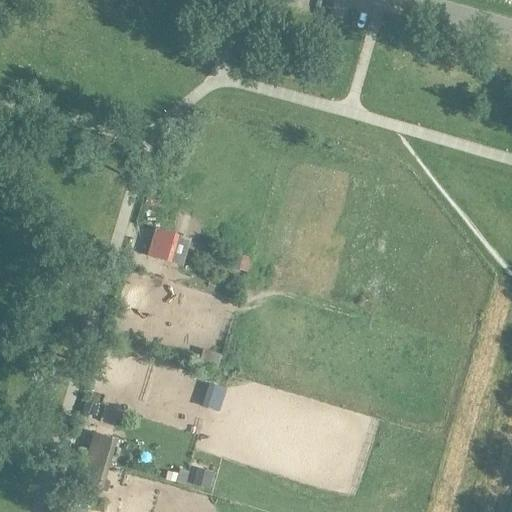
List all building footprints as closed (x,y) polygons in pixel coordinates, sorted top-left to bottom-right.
[(176,235),(156,229),(148,256),(168,262),(176,235)] [(235,257),(232,269),(247,273),(250,260),(235,257)] [(95,434),(87,459),(107,465),(114,440),(95,434)] [(107,465),(87,459),(80,484),(99,490),(107,465)] [(181,470),(177,484),(185,486),(189,472),(181,470)] [(197,472),(194,485),(209,489),(213,476),(197,472)] [(167,473),(165,480),(175,482),(176,475),(167,473)]
